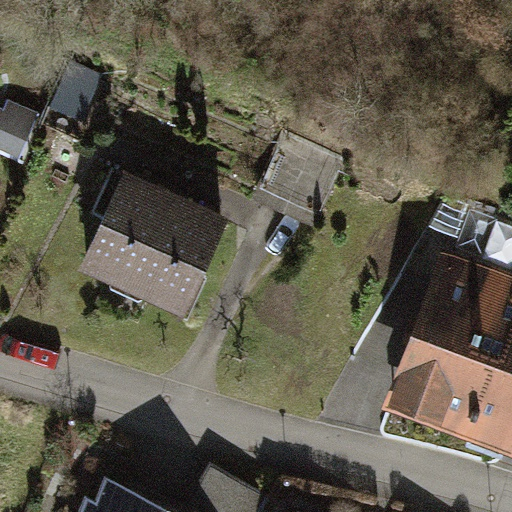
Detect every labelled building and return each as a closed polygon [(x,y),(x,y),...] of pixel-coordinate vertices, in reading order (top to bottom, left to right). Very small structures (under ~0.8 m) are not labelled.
[(94,90),(69,81),(54,123),(79,131),(94,90)] [(37,116),(1,106),(0,110),(0,145),(26,153),(37,116)] [(221,221),(123,181),(87,268),(185,308),(221,221)] [(511,277),(444,251),(386,398),(511,446),(511,277)] [(209,465),(194,496),(225,511),(259,511),(268,495),(209,465)] [(192,511),(105,475),(89,511),(192,511)]
